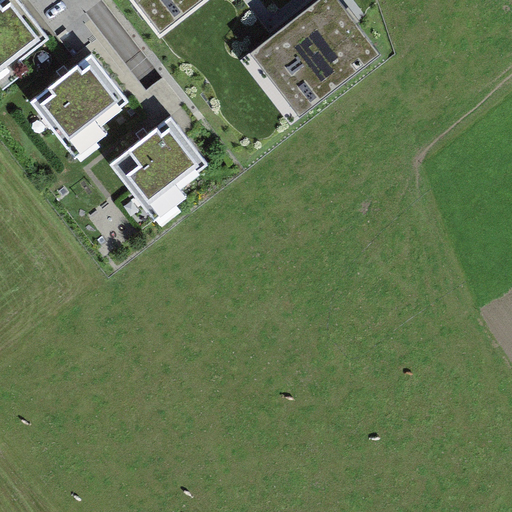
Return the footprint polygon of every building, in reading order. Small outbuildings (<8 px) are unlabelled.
[(17,0),(2,0),(0,2),(0,74),(47,39),(17,0)] [(128,0),(161,41),(213,0),(128,0)] [(338,0),(318,0),(238,63),(289,127),(382,55),(338,0)] [(92,56),(32,102),(68,148),(127,102),(92,56)] [(171,118),(111,165),(146,211),(207,164),(171,118)]
